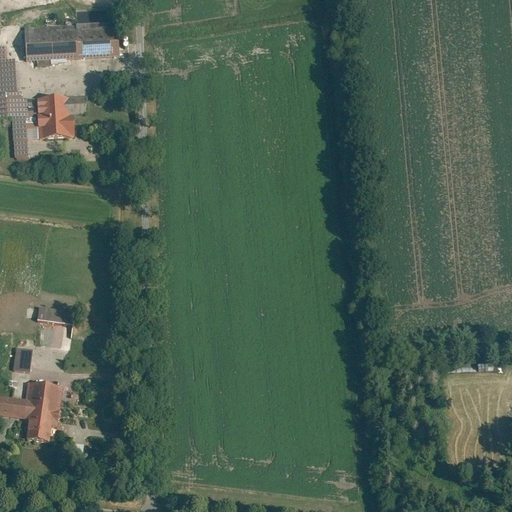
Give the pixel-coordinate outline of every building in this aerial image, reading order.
[(23,31),(25,65),(118,60),(115,13),(77,15),(78,28),(23,31)] [(5,51),(0,50),(0,121),(11,121),(13,162),(28,161),(26,134),(37,134),(38,145),(73,143),(72,118),(86,118),(85,100),(24,103),(23,95),(14,96),(12,64),(6,64),(5,51)] [(38,311),(36,325),(73,330),(75,316),(38,311)] [(12,374),(29,376),(32,354),(15,352),(12,374)] [(0,399),(0,420),(26,424),(24,444),(49,448),(51,431),(59,432),(65,393),(28,387),(25,403),(0,399)]
